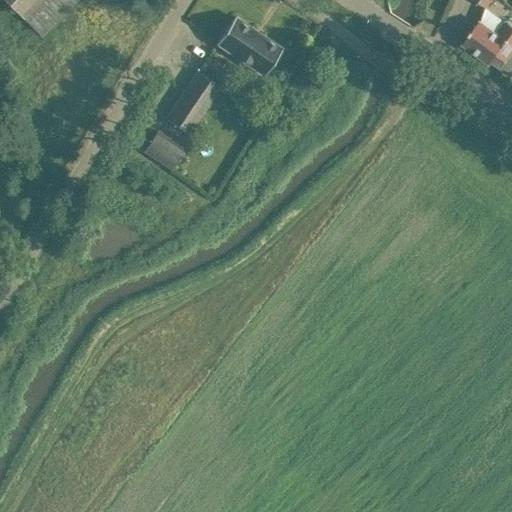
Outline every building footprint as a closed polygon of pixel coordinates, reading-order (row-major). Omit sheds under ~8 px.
[(4,0),(21,17),(22,17),(39,35),(75,0),(4,0)] [(217,42),(262,73),(280,47),(235,17),(217,42)] [(497,31),(481,20),(463,44),(489,63),(491,60),(511,75),(511,73),(511,24),(506,19),(497,31)] [(221,87),(214,82),(197,71),(166,117),(189,133),(221,87)] [(157,130),(150,141),(144,150),(160,161),(172,169),(185,149),(174,141),(157,130)] [(131,140),(130,141),(144,150),(150,141),(136,131),(131,139),(131,140)] [(455,431),(432,454),(459,480),(484,453),(505,473),(511,466),(511,416),(497,429),(486,418),(465,441),(455,431)]
